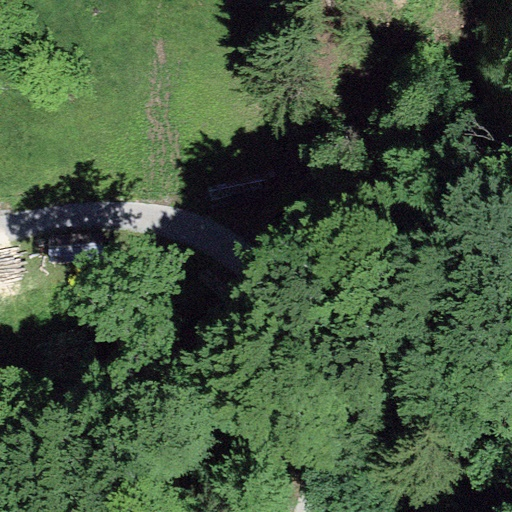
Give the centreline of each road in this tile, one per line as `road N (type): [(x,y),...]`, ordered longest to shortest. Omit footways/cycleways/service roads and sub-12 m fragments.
road 1 (track): [(511,257),(493,238),(442,220),(73,217),(0,239)]
road 2 (track): [(310,511),(378,410),(511,324)]
